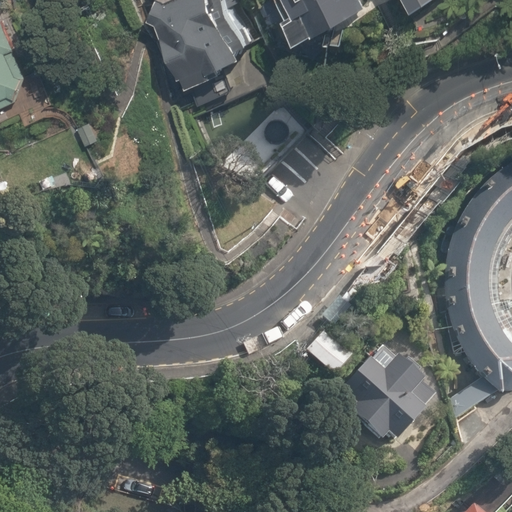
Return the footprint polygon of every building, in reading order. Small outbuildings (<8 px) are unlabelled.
[(226,0),(195,0),(152,22),(193,102),(261,68),(226,0)] [(351,31),(371,3),(369,0),(272,0),(300,56),(351,31)] [(0,110),(36,95),(5,18),(0,20),(0,110)] [(511,323),(507,314),(509,312),(511,310),(511,306),(509,302),(505,301),(500,304),(498,295),(497,282),(497,272),(501,258),(506,247),(511,236),(511,164),(506,168),(480,187),(463,207),(449,233),(441,265),(440,297),(446,327),(448,334),(448,347),(451,357),(457,354),(468,370),(477,380),(448,401),(453,420),(492,395),(496,398),(499,394),(505,395),(511,394),(511,393),(511,323)] [(347,308),(335,298),(319,317),(330,327),(347,308)] [(347,359),(321,332),(302,351),(328,377),(347,359)] [(388,445),(433,395),(411,375),(413,372),(401,361),(399,364),(381,346),(371,358),(368,357),(333,395),(348,409),(327,430),(360,460),(379,437),(388,445)]
